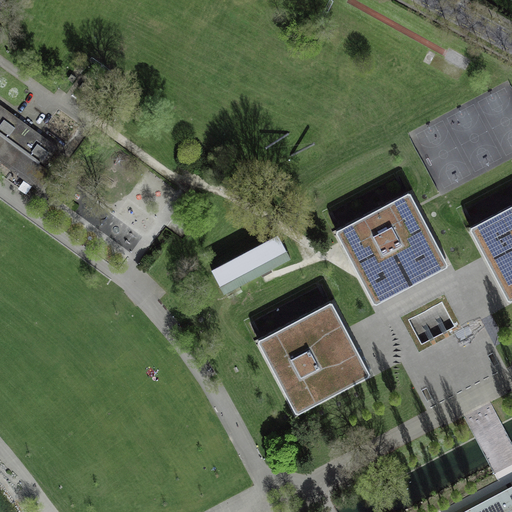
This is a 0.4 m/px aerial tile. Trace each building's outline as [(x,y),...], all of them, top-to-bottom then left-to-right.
[(78,63),(74,68),(79,72),(83,66),(78,63)] [(90,71),(86,76),(91,80),(95,75),(90,71)] [(71,73),(67,79),(72,82),(76,77),(71,73)] [(83,81),(79,87),(84,90),(88,85),(83,81)] [(0,104),(0,162),(39,191),(52,173),(39,163),(40,162),(45,165),(58,147),(0,104)] [(411,284),(448,265),(409,192),(336,231),(374,304),(411,284)] [(489,264),(509,301),(511,299),(511,205),(470,228),(489,264)] [(272,268),(291,258),(278,234),(211,269),(224,293),(272,268)] [(331,301),(258,339),(296,413),(369,374),(350,337),(331,301)] [(511,511),(511,485),(461,511),(511,511)]
